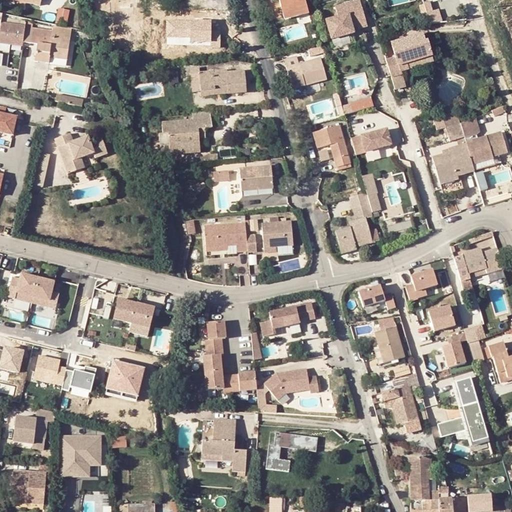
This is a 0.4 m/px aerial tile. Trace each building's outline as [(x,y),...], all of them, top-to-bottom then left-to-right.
[(277,0),(279,3),(289,0),(290,0),(294,11),(306,7),(303,0),(277,0)] [(282,15),(294,11),(290,0),(289,0),(279,3),(282,15)] [(366,19),(360,0),(334,0),(337,9),(325,13),(330,32),(352,26),(352,23),(351,19),(356,18),(357,21),(366,19)] [(434,4),(428,6),(430,13),(443,12),(440,2),(434,4)] [(20,38),(23,21),(0,17),(0,8),(0,7),(0,38),(20,41),(20,38)] [(60,7),(56,21),(68,24),(71,10),(60,7)] [(20,38),(27,39),(29,22),(23,21),(20,38)] [(64,57),(69,27),(51,24),(51,26),(33,23),(30,39),(36,40),(33,57),(47,59),(47,54),(64,57)] [(391,35),(396,49),(385,52),(390,68),(401,65),(400,63),(408,60),(406,53),(421,48),(422,52),(432,48),(427,32),(424,32),(422,24),(391,35)] [(408,60),(423,55),(422,52),(421,48),(406,53),(408,60)] [(287,56),(295,86),(318,79),(328,76),(321,54),(301,60),(298,52),(287,56)] [(198,64),(189,65),(191,89),(201,89),(201,93),(245,90),(242,67),(225,68),(225,67),(199,69),(198,64)] [(405,78),(401,65),(390,68),(394,81),(405,78)] [(318,79),(295,86),(296,90),(320,83),(318,79)] [(59,91),(57,98),(84,104),(86,97),(59,91)] [(342,101),(350,99),(347,91),(339,93),(342,101)] [(344,105),(346,114),(376,105),(373,96),(344,105)] [(210,123),(209,107),(191,108),(192,116),(160,119),(161,130),(157,130),(158,141),(168,140),(168,146),(169,146),(187,144),(187,141),(198,140),(197,133),(197,129),(203,129),(203,124),(210,123)] [(505,112),(503,107),(492,111),(494,117),(505,112)] [(0,131),(16,134),(20,114),(0,109),(0,131)] [(445,113),(447,122),(461,117),(458,109),(445,113)] [(461,117),(465,132),(467,139),(472,155),(473,159),(493,152),(493,151),(502,148),(495,127),(472,134),(470,131),(478,128),(480,125),(476,112),(461,117)] [(437,125),(447,122),(445,113),(435,117),(437,125)] [(348,125),(353,141),(387,132),(382,116),(348,125)] [(451,136),(458,134),(465,132),(461,117),(447,122),(451,136)] [(313,127),(317,141),(328,138),(335,161),(350,157),(339,120),(313,127)] [(501,125),(495,127),(502,148),(508,146),(501,125)] [(89,135),(80,138),(82,141),(77,142),(76,139),(75,139),(72,131),(57,136),(65,160),(81,155),(94,150),(96,156),(107,153),(102,137),(91,140),(89,135)] [(460,141),(467,139),(465,132),(458,134),(460,141)] [(434,156),(468,153),(472,155),(467,139),(460,141),(449,145),(451,149),(445,150),(433,154),(434,156)] [(187,144),(169,146),(169,150),(198,147),(198,140),(187,141),(187,144)] [(44,185),(50,153),(41,152),(35,184),(44,185)] [(495,158),(493,152),(473,159),(475,165),(495,158)] [(475,165),(473,159),(472,155),(468,153),(434,156),(441,180),(458,175),(461,174),(476,169),(475,165)] [(69,172),(85,166),(81,155),(65,160),(69,172)] [(351,160),(350,157),(335,161),(336,165),(351,160)] [(270,163),(239,166),(241,189),(272,186),(270,163)] [(214,171),(215,181),(230,179),(229,170),(214,171)] [(204,175),(196,178),(198,185),(206,181),(204,175)] [(460,180),(458,175),(441,180),(443,185),(460,180)] [(368,195),(365,184),(348,189),(351,200),(368,195)] [(363,211),(371,208),(368,195),(351,200),(353,207),(354,213),(348,214),(346,215),(348,222),(334,225),(342,246),(355,242),(354,239),(373,233),(370,225),(367,226),(363,211)] [(263,243),(275,242),(292,241),(291,217),(262,219),(263,243)] [(238,247),(246,246),(245,231),(244,218),(203,221),(205,243),(220,242),(237,241),(238,247)] [(490,235),(496,233),(493,224),(487,227),(489,233),(490,235)] [(489,233),(487,227),(477,230),(479,236),(489,233)] [(254,231),(245,231),(246,246),(247,247),(255,247),(254,231)] [(481,240),(454,251),(462,279),(473,276),(471,268),(487,261),(491,269),(505,263),(499,242),(484,247),(481,240)] [(413,273),(415,283),(407,285),(410,300),(428,297),(427,288),(440,285),(437,269),(413,273)] [(491,280),(505,277),(503,270),(490,273),(491,280)] [(15,271),(9,296),(17,298),(15,307),(31,311),(33,304),(58,310),(62,293),(54,291),(57,281),(15,271)] [(477,287),(473,276),(462,279),(466,290),(477,287)] [(398,307),(393,291),(387,293),(384,284),(361,291),(366,308),(387,301),(390,309),(398,307)] [(132,323),(130,332),(150,337),(157,307),(120,297),(114,319),(132,323)] [(260,317),(263,330),(274,328),(273,323),(299,316),(299,315),(307,313),(303,297),(295,299),(296,300),(269,306),(271,314),(260,317)] [(453,304),(430,311),(436,332),(459,326),(453,304)] [(381,318),(383,325),(396,322),(394,315),(381,318)] [(482,317),(475,319),(479,333),(487,330),(482,317)] [(209,322),(210,340),(206,340),(207,352),(227,350),(225,321),(209,322)] [(376,327),(379,340),(383,357),(404,351),(396,322),(383,325),(376,327)] [(258,332),(252,334),(257,359),(263,358),(258,332)] [(508,346),(504,336),(488,341),(492,351),(494,350),(499,366),(507,363),(510,372),(511,371),(511,350),(507,352),(505,347),(508,346)] [(374,341),(378,358),(383,357),(379,340),(374,341)] [(443,346),(449,368),(469,363),(463,340),(443,346)] [(22,372),(25,348),(5,346),(3,370),(22,372)] [(224,389),(225,392),(259,390),(258,371),(226,373),(224,353),(205,355),(208,390),(224,389)] [(60,366),(62,359),(40,354),(34,382),(50,386),(50,384),(71,388),(75,369),(60,366)] [(510,372),(507,363),(499,366),(502,375),(510,372)] [(309,388),(318,387),(315,371),(307,373),(306,364),(276,369),(260,374),(270,390),(282,386),(281,383),(289,381),(290,388),(309,385),(309,388)] [(96,390),(97,367),(75,365),(74,389),(96,390)] [(397,375),(410,373),(410,366),(396,368),(397,375)] [(474,375),(454,381),(463,416),(439,422),(443,437),(467,431),(471,446),(491,441),(474,375)] [(406,391),(404,385),(398,386),(400,393),(406,391)] [(413,390),(406,391),(400,393),(398,386),(384,390),(386,397),(388,397),(392,395),(394,403),(399,421),(420,416),(413,390)] [(221,457),(233,458),(232,466),(244,467),(246,446),(233,445),(229,445),(230,439),(233,439),(235,417),(213,415),(212,437),(201,436),(200,449),(222,451),(221,457)] [(37,440),(48,441),(50,423),(18,420),(16,444),(37,446),(37,440)] [(133,427),(115,423),(115,439),(130,440),(133,427)] [(270,443),(268,469),(291,470),(292,459),(283,458),(284,447),(318,450),(319,436),(277,432),(276,444),(270,443)] [(103,465),(103,434),(60,435),(61,477),(91,477),(91,465),(103,465)] [(47,452),(48,441),(37,440),(37,446),(36,450),(47,452)] [(43,474),(17,471),(15,496),(29,497),(29,503),(46,504),(48,474),(57,475),(58,465),(44,463),(43,474)] [(409,465),(410,496),(422,493),(433,493),(433,477),(429,477),(429,464),(409,465)] [(112,511),(112,491),(83,490),(82,511),(112,511)] [(438,511),(464,511),(465,490),(449,492),(438,493),(438,511)] [(422,511),(422,493),(410,496),(409,511),(422,511)] [(438,511),(438,493),(433,493),(422,493),(422,511),(438,511)] [(158,499),(123,499),(124,502),(123,510),(132,510),(131,511),(158,511),(158,502),(158,499)] [(490,511),(491,500),(483,500),(482,511),(490,511)] [(491,500),(490,511),(508,511),(509,501),(491,500)] [(346,506),(346,511),(360,511),(359,501),(346,502),(346,506)]
